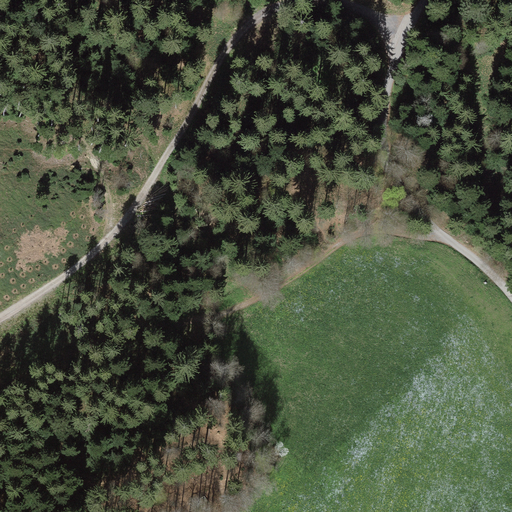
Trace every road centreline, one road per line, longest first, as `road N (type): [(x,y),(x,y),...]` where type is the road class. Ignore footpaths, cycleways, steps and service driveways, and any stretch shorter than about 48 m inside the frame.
road 1 (track): [(0,396),(93,342),(276,286),(356,232),(437,232),(393,178),(380,128),(385,87),(421,0)]
road 2 (track): [(0,318),(109,240),(243,30),(270,8),(309,0)]
